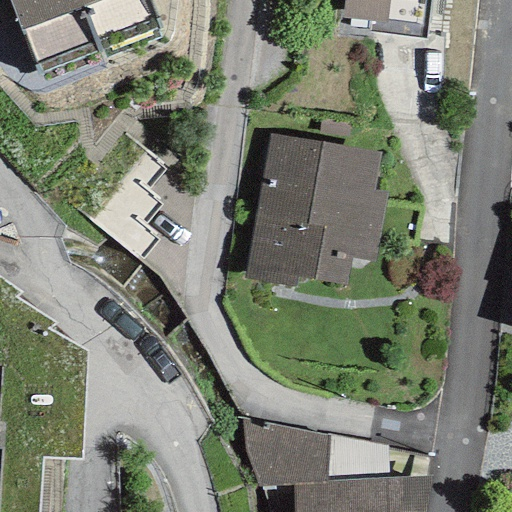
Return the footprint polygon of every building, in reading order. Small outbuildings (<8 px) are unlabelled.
[(104,66),(79,0),(8,0),(41,89),(104,66)] [(165,44),(148,0),(79,0),(104,66),(165,44)] [(386,25),(389,0),(341,0),(339,19),(386,25)] [(380,155),(269,134),(243,279),(290,288),(292,276),(347,286),(353,257),(374,261),(386,194),(373,191),(380,155)] [(0,278),(0,511),(37,511),(41,458),(81,462),(86,353),(46,330),(54,324),(15,298),(22,293),(0,278)] [(326,437),(240,422),(244,452),(257,488),(289,484),(290,511),(423,511),(430,477),(386,479),(324,481),(326,437)] [(385,447),(326,437),(324,481),(386,479),(386,475),(385,447)]
